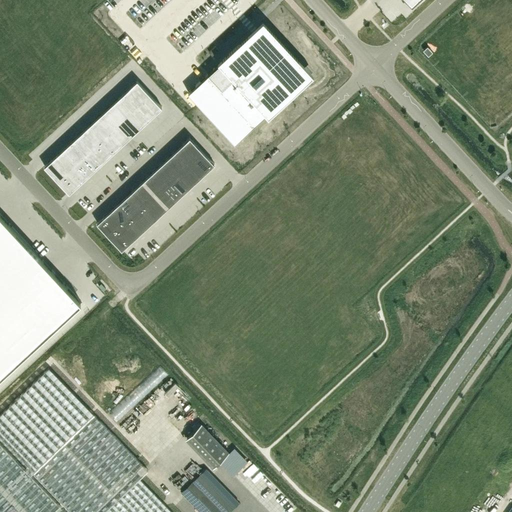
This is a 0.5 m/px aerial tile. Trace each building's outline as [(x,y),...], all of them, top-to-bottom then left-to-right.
[(227,149),(298,82),(252,32),(180,99),(227,149)] [(137,80),(130,85),(143,99),(149,93),(137,80)] [(130,85),(124,91),(137,105),(143,99),(130,85)] [(124,91),(115,100),(127,113),(137,105),(124,91)] [(149,93),(143,99),(155,112),(161,106),(149,93)] [(143,99),(137,105),(149,118),(155,112),(143,99)] [(115,100),(106,108),(119,121),(127,113),(115,100)] [(137,105),(127,113),(140,126),(149,118),(137,105)] [(106,108),(97,116),(110,129),(118,121),(106,108)] [(127,113),(119,121),(131,135),(140,126),(127,113)] [(97,116),(88,124),(101,138),(110,129),(97,116)] [(119,121),(110,129),(122,143),(131,135),(119,121)] [(88,124),(79,133),(92,146),(101,138),(88,124)] [(110,129),(101,138),(113,151),(122,143),(110,129)] [(79,133),(70,141),(83,154),(92,146),(79,133)] [(189,136),(176,149),(188,162),(202,150),(189,136)] [(101,138),(92,146),(104,159),(113,151),(101,138)] [(70,141),(57,153),(69,167),(83,154),(70,141)] [(92,146),(83,154),(95,168),(104,159),(92,146)] [(176,149),(169,155),(182,168),(188,162),(176,149)] [(202,150),(188,162),(201,175),(214,163),(202,150)] [(57,153),(44,165),(56,179),(69,167),(57,153)] [(83,154),(69,167),(82,180),(95,168),(83,154)] [(169,155),(163,161),(175,174),(182,168),(169,155)] [(163,161),(156,167),(169,180),(175,174),(163,161)] [(182,168),(175,174),(188,188),(201,175),(188,162),(182,168)] [(69,167),(56,179),(69,192),(82,180),(69,167)] [(156,167),(150,173),(162,187),(169,180),(156,167)] [(150,173),(143,179),(155,193),(162,187),(150,173)] [(169,180),(162,187),(174,200),(188,188),(175,174),(169,180)] [(143,179),(136,186),(148,199),(155,193),(143,179)] [(136,186),(127,194),(140,207),(148,199),(136,186)] [(162,187),(155,193),(168,206),(174,200),(162,187)] [(155,193),(148,199),(161,212),(168,206),(155,193)] [(127,194),(118,202),(131,215),(135,211),(140,207),(127,194)] [(140,207),(135,211),(148,225),(161,212),(148,199),(140,207)] [(118,202),(110,210),(122,224),(131,215),(118,202)] [(110,210),(96,222),(109,236),(122,224),(110,210)] [(131,215),(122,224),(134,237),(148,225),(135,211),(131,215)] [(0,213),(0,375),(81,301),(0,213)] [(122,224),(109,236),(121,249),(134,237),(122,224)] [(168,375),(159,366),(110,411),(118,421),(168,375)] [(0,443),(0,511),(56,511),(62,507),(30,475),(32,473),(56,496),(69,509),(65,511),(171,511),(153,492),(146,486),(139,478),(147,469),(48,367),(0,413),(0,439),(28,468),(26,470),(0,443)] [(185,439),(212,468),(219,461),(229,452),(201,423),(185,439)] [(248,461),(234,447),(219,461),(233,475),(248,461)] [(206,469),(183,491),(193,502),(192,503),(200,511),(227,511),(238,502),(206,469)] [(240,492),(235,495),(240,505),(246,502),(240,492)]
